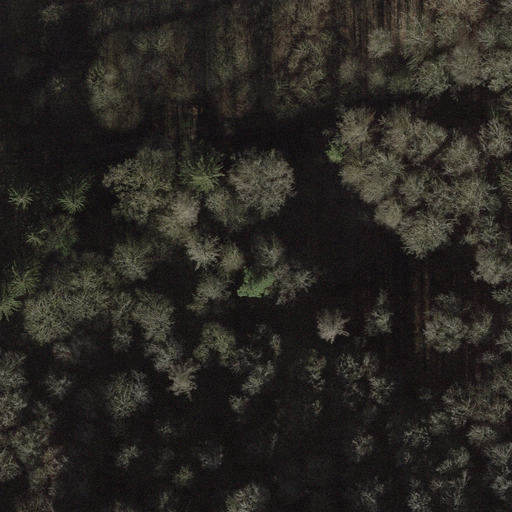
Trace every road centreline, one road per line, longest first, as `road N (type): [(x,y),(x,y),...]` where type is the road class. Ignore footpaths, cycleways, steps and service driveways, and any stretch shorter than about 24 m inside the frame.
road 1 (track): [(511,67),(209,139),(0,166)]
road 2 (track): [(209,139),(239,209),(277,261),(344,291),(420,287),(511,267)]
